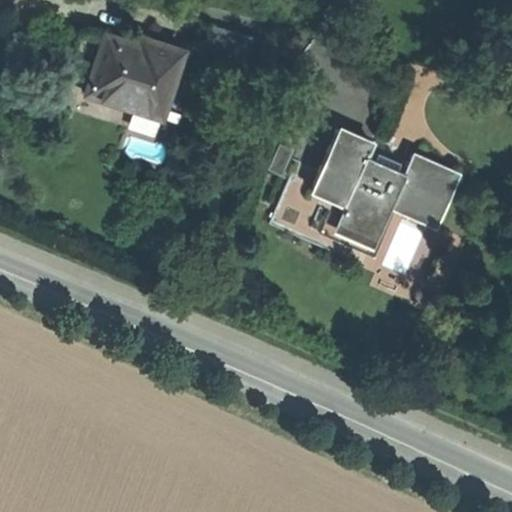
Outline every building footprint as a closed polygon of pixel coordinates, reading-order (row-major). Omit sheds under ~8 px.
[(241,32),(212,24),(207,43),(236,51),(241,33),(241,32)] [(253,37),(241,33),(236,51),(234,59),(246,62),(253,37)] [(160,118),(182,51),(156,43),(154,51),(104,35),(94,65),(85,94),(160,118)] [(434,224),(456,174),(410,154),(404,166),(401,173),(365,156),(368,150),(370,144),(336,129),(322,160),(309,189),(334,200),(320,231),(368,252),(389,205),(434,224)] [(291,149),(277,144),(266,170),(279,175),(291,149)] [(404,166),(368,150),(365,156),(401,173),(404,166)]
